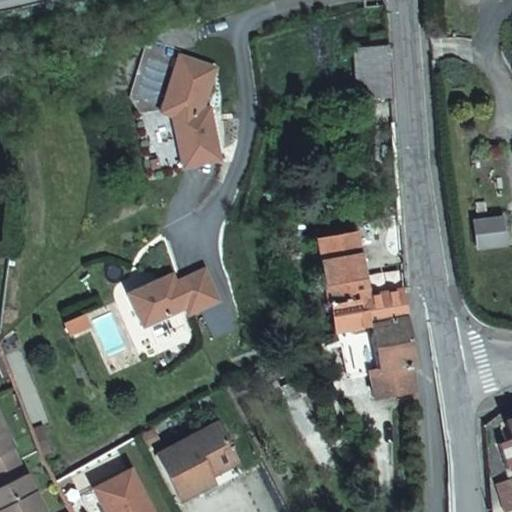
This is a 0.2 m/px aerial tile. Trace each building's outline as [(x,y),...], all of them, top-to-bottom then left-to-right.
[(361,53),(365,99),(392,97),(389,50),(361,53)] [(200,111),(214,69),(179,57),(159,114),(170,118),(177,155),(214,147),(207,109),(200,111)] [(214,147),(177,155),(180,170),(217,162),(214,147)] [(499,222),(487,222),(471,224),(472,248),(488,247),(501,246),(499,222)] [(318,243),(333,339),(360,334),(359,331),(369,329),(407,323),(402,294),(400,290),(364,297),(355,235),(318,243)] [(124,296),(138,328),(181,310),(184,317),(195,312),(216,303),(202,271),(172,285),(168,277),(124,296)] [(216,303),(195,312),(207,340),(230,330),(218,302),(216,303)] [(62,325),(67,336),(85,328),(80,317),(62,325)] [(410,342),(407,323),(369,329),(376,373),(369,374),(376,404),(414,396),(413,380),(410,342)] [(511,419),(503,423),(509,439),(511,448),(511,419)] [(212,486),(209,480),(205,473),(233,457),(214,425),(153,459),(179,504),(212,486)] [(0,470),(18,461),(0,426),(0,470)] [(511,466),(511,448),(509,439),(496,443),(504,469),(511,466)] [(205,473),(209,480),(237,464),(233,457),(205,473)] [(44,511),(18,461),(0,470),(0,511),(44,511)] [(91,491),(103,511),(148,511),(126,471),(91,491)]
